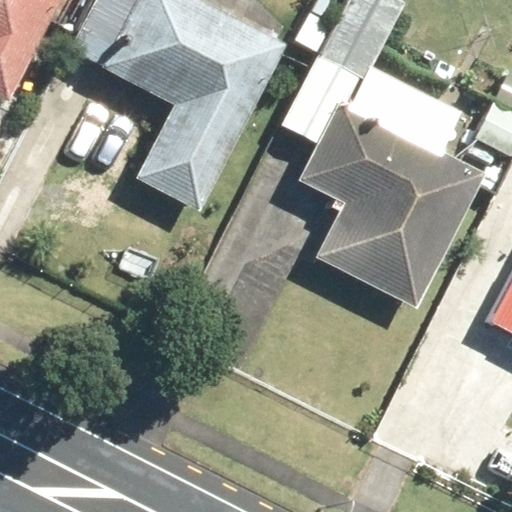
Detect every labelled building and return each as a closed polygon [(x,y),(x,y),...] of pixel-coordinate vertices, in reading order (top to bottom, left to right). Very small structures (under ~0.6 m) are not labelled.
[(0,0),(0,86),(42,0),(0,0)] [(120,188),(188,217),(256,56),(156,0),(115,0),(79,64),(155,107),(120,188)] [(377,6),(366,0),(334,0),(269,132),(306,150),(377,6)] [(511,83),(495,75),(460,141),(501,163),(511,141),(511,83)] [(276,254),(403,315),(464,186),(337,126),(276,254)] [(511,355),(511,282),(483,340),(511,355)]
